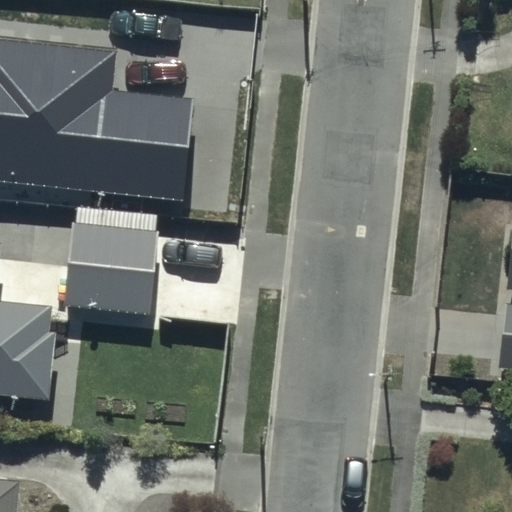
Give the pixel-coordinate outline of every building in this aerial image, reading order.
[(116,51),(0,38),(0,180),(183,200),(194,97),(112,88),(116,51)] [(148,308),(156,230),(71,221),(63,299),(148,308)] [(0,390),(43,394),(50,304),(0,299),(0,239),(0,236),(0,390)] [(511,270),(510,288),(511,288),(511,303),(509,303),(502,368),(511,369),(511,270)] [(0,511),(16,511),(20,478),(0,476),(0,511)]
